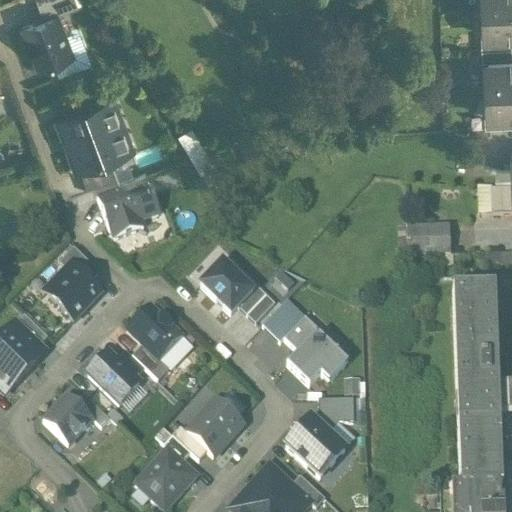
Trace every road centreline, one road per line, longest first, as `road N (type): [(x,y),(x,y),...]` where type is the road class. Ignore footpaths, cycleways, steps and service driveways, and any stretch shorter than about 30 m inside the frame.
road 1 (residential): [(200,511),(288,406),(175,302),(136,295)]
road 2 (residential): [(136,295),(78,235),(0,45)]
road 3 (residential): [(73,511),(68,486),(13,429),(136,295)]
